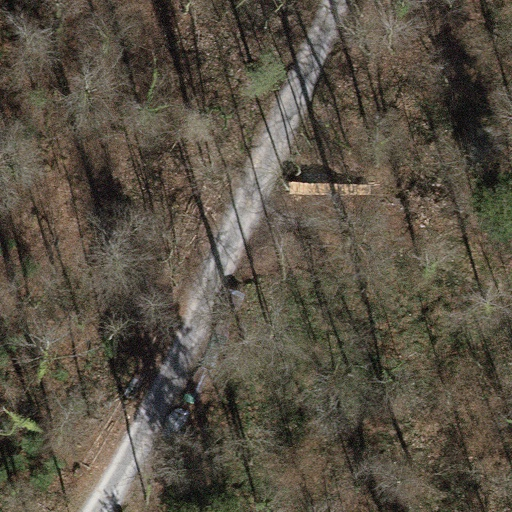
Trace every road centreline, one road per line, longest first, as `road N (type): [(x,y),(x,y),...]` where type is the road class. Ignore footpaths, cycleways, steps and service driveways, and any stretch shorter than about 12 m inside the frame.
road 1 (track): [(93,511),(339,0)]
road 2 (track): [(243,213),(389,227),(511,291)]
